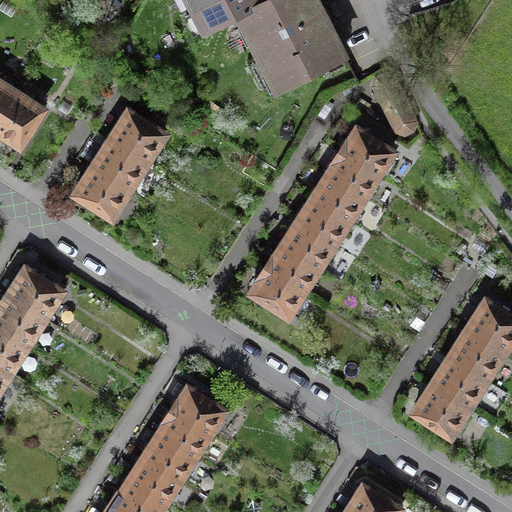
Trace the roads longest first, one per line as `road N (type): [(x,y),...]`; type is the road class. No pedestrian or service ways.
road 1 (residential): [(511,206),(396,50),(374,0)]
road 2 (residential): [(194,320),(70,511)]
road 3 (residential): [(314,133),(194,320)]
road 4 (residential): [(194,320),(366,429)]
road 5 (residential): [(27,213),(194,320)]
road 6 (residential): [(471,266),(366,429)]
road 7 (residential): [(366,429),(496,511)]
